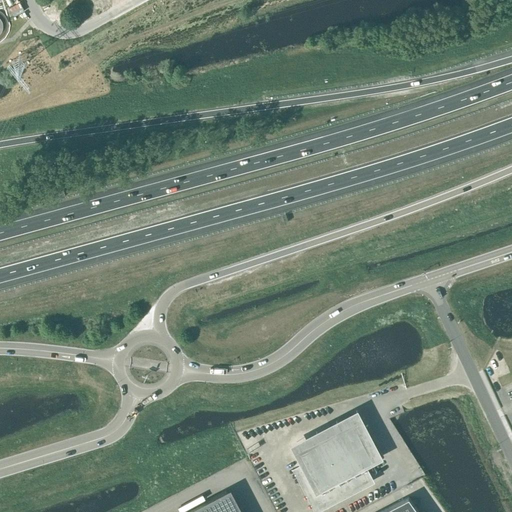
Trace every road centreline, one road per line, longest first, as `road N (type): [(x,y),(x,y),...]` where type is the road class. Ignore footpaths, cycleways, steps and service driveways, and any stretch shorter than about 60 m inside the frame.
road 1 (motorway): [(0,279),(375,173),(511,125)]
road 2 (motorway): [(511,81),(366,132),(0,233)]
road 3 (motorway): [(511,59),(434,80),(0,144)]
road 4 (motorway): [(162,339),(162,303),(180,287),(511,169)]
road 5 (secondary): [(177,370),(264,367),(337,313),(430,279)]
road 6 (tertiary): [(0,469),(107,436),(137,393)]
